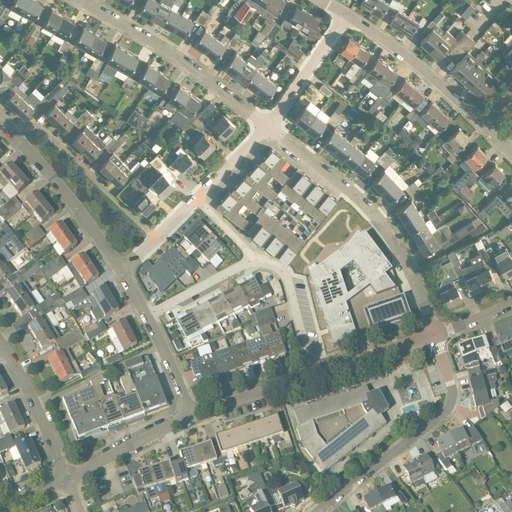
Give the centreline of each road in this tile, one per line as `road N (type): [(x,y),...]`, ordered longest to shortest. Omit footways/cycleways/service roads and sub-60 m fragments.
road 1 (residential): [(434,335),(380,222),(267,125)]
road 2 (residential): [(317,511),(450,404),(434,335)]
road 3 (residential): [(267,125),(175,55),(81,0)]
road 4 (residential): [(16,139),(41,129),(156,239)]
road 5 (residential): [(346,16),(404,51),(482,124)]
road 6 (residential): [(121,269),(16,139)]
road 7 (residential): [(59,476),(56,450),(0,341)]
road 8 (residential): [(194,414),(84,469),(74,482)]
road 9 (residential): [(267,125),(346,16)]
road 10 (residential): [(434,335),(311,373)]
road 11 (residential): [(311,373),(194,414)]
